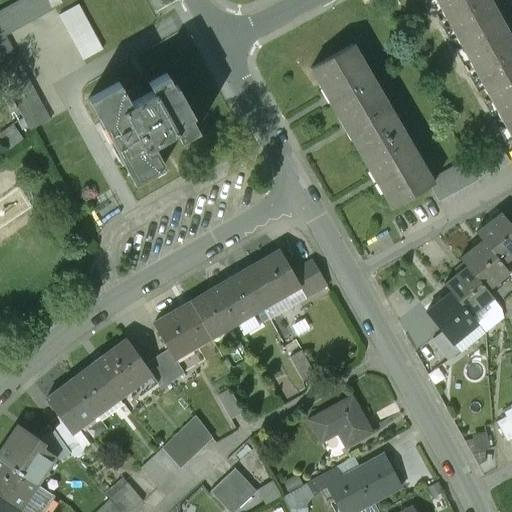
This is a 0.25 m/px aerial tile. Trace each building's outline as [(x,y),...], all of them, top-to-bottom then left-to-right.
[(52,10),(46,0),(18,0),(0,10),(0,76),(30,131),(50,120),(5,36),(52,10)] [(435,0),(455,36),(496,12),(489,0),(435,0)] [(77,5),(59,15),(83,60),(102,50),(77,5)] [(455,36),(482,87),(511,70),(511,40),(496,12),(455,36)] [(333,109),(375,85),(352,46),(311,70),(333,109)] [(511,70),(482,87),(510,138),(511,136),(511,70)] [(119,83),(88,99),(132,182),(164,166),(152,144),(175,132),(178,139),(196,129),(189,116),(191,114),(176,85),(173,87),(166,73),(148,83),(153,92),(130,104),(119,83)] [(361,156),(403,131),(375,85),(333,109),(361,156)] [(403,131),(361,156),(391,207),(428,186),(433,183),(430,178),(403,131)] [(468,160),(479,179),(509,162),(498,143),(468,160)] [(430,178),(433,183),(428,186),(437,203),(479,180),(479,179),(468,160),(467,159),(430,178)] [(475,232),(482,240),(502,265),(511,256),(511,226),(501,212),(475,232)] [(460,258),(466,265),(486,291),(508,273),(502,265),(482,240),(478,243),(460,258)] [(280,253),(242,274),(261,306),(271,301),(269,297),(282,290),(284,293),(297,287),(299,286),(291,272),(280,253)] [(325,287),(311,262),(311,261),(291,272),(299,286),(297,287),(304,299),(325,287)] [(462,269),(444,284),(450,292),(470,316),(493,298),(486,291),(466,265),(462,269)] [(242,274),(217,289),(233,318),(249,310),(250,313),(261,307),(242,274)] [(217,289),(191,304),(207,333),(222,325),(224,328),(235,322),(233,318),(217,289)] [(470,316),(450,292),(445,296),(426,311),(442,331),(452,344),(453,343),(477,324),(470,316)] [(191,304),(153,325),(168,350),(172,358),(174,357),(172,354),(189,345),(190,348),(209,337),(207,333),(191,304)] [(453,343),(452,344),(442,331),(431,340),(447,360),(460,351),(453,343)] [(327,335),(313,343),(326,366),(340,358),(327,335)] [(101,356),(92,362),(94,364),(115,393),(118,397),(132,387),(129,383),(146,370),(149,374),(150,373),(144,365),(126,340),(102,357),(101,356)] [(150,373),(149,374),(161,390),(182,374),(172,358),(168,350),(144,365),(150,373)] [(315,375),(301,351),(291,357),(304,381),(315,375)] [(94,364),(71,380),(93,409),(96,414),(105,406),(103,402),(115,393),(94,364)] [(78,421),(93,409),(71,380),(45,399),(63,423),(70,433),(71,432),(81,425),(78,421)] [(229,390),(216,397),(229,419),(241,412),(229,390)] [(351,396),(307,419),(318,438),(334,429),(344,448),(371,433),(351,396)] [(506,417),(495,422),(506,442),(511,438),(511,407),(504,412),(506,417)] [(212,438),(195,416),(141,469),(158,489),(212,438)] [(38,445),(52,454),(54,456),(66,447),(69,451),(80,443),(71,432),(70,433),(63,423),(39,440),(41,441),(38,445)] [(17,425),(0,449),(0,458),(33,481),(52,454),(38,445),(41,441),(39,440),(17,425)] [(487,441),(475,442),(477,456),(489,454),(487,441)] [(352,511),(401,487),(385,456),(359,469),(325,487),(326,488),(338,511),(352,511)] [(0,496),(16,507),(33,481),(0,458),(0,496)] [(325,487),(359,469),(354,458),(303,485),(289,493),(281,497),(289,511),(306,511),(306,505),(309,499),(316,493),(326,488),(325,487)] [(234,469),(210,492),(229,511),(235,511),(256,492),(234,469)] [(303,485),(297,475),(283,482),(289,493),(303,485)] [(273,481),(257,490),(265,506),(281,497),(273,481)] [(95,511),(132,511),(140,505),(123,486),(95,511)] [(0,511),(12,511),(16,507),(0,496),(0,511)]
